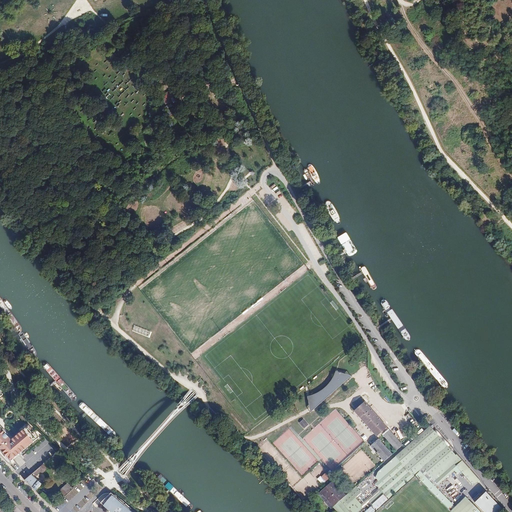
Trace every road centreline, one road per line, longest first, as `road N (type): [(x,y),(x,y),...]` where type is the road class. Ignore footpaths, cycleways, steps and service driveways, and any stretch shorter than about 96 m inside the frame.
road 1 (residential): [(281,169),(415,390)]
road 2 (track): [(403,8),(511,174)]
